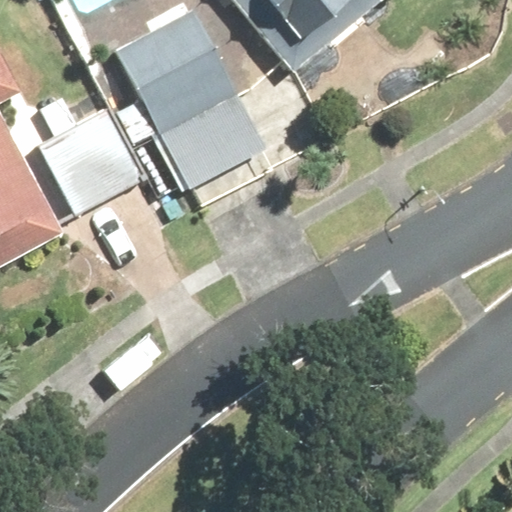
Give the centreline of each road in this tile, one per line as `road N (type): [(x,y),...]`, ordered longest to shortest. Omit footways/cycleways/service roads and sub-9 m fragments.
road 1 (tertiary): [(71,511),(232,361),(511,199)]
road 2 (tertiary): [(511,360),(364,474),(330,511)]
